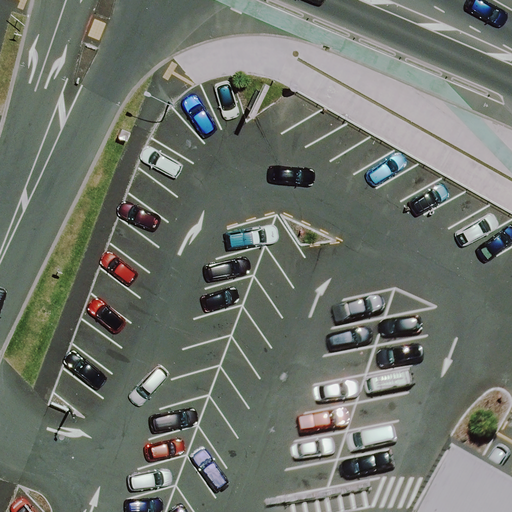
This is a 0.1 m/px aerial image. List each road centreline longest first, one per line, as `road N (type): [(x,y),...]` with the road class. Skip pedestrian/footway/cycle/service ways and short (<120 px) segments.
road 1 (residential): [(0,255),(107,0)]
road 2 (trunk): [(392,0),(511,50)]
